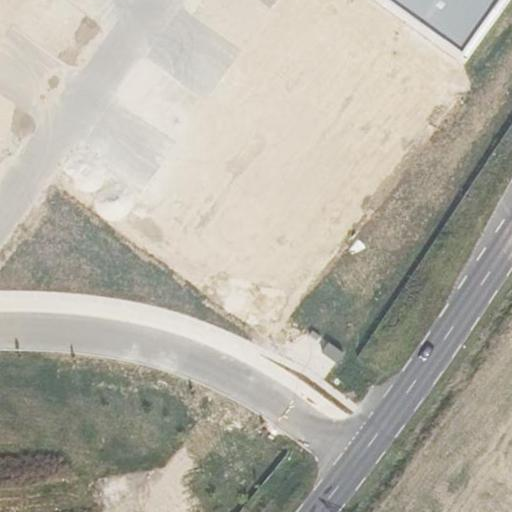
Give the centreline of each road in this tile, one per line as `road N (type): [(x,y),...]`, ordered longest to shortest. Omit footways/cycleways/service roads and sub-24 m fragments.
road 1 (unclassified): [(0,330),(90,335),(192,361),(253,387),(354,460)]
road 2 (primary): [(354,460),(511,231)]
road 3 (unclassified): [(158,0),(0,222)]
road 4 (unknown): [(0,48),(147,157)]
